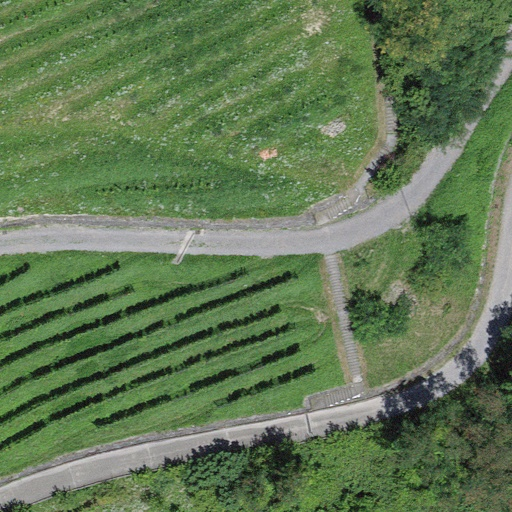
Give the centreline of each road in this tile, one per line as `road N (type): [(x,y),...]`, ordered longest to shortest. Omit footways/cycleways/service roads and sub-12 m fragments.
road 1 (track): [(511,28),(452,117),(426,180),(398,211),(334,238),(0,246)]
road 2 (track): [(0,509),(154,450),(358,412)]
road 3 (track): [(358,412),(446,376),(486,348),(511,266)]
